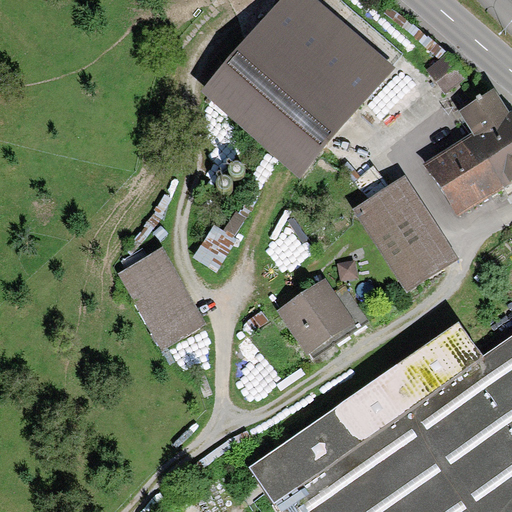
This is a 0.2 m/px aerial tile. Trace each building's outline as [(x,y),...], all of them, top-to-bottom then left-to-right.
[(293,178),(390,69),(311,0),(285,0),(200,96),(293,178)] [(449,55),(427,71),(446,96),(468,80),(449,55)] [(425,168),(457,219),(511,185),(511,123),(494,95),(461,116),(474,137),(466,141),(425,168)] [(403,183),(355,216),(408,295),(457,262),(403,183)] [(212,228),(199,264),(225,273),(237,237),(212,228)] [(195,323),(157,259),(121,280),(159,344),(195,323)] [(325,284),(278,314),(308,360),(355,330),(330,292),(325,284)] [(511,511),(511,336),(483,357),(458,322),(250,466),(280,511),(511,511)]
